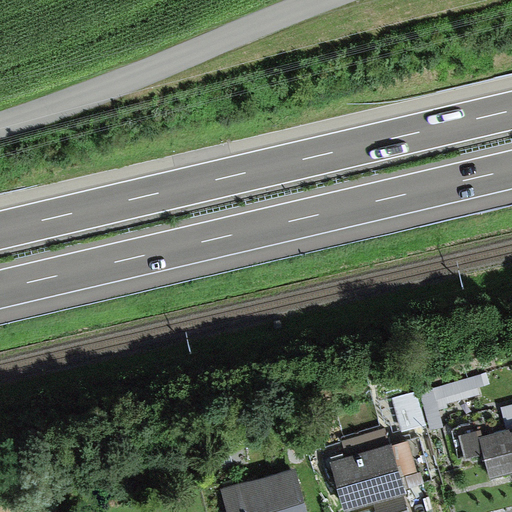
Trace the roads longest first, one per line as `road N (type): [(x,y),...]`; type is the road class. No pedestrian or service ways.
road 1 (motorway): [(511,110),(0,230)]
road 2 (motorway): [(0,289),(511,169)]
road 3 (residential): [(0,125),(323,0)]
